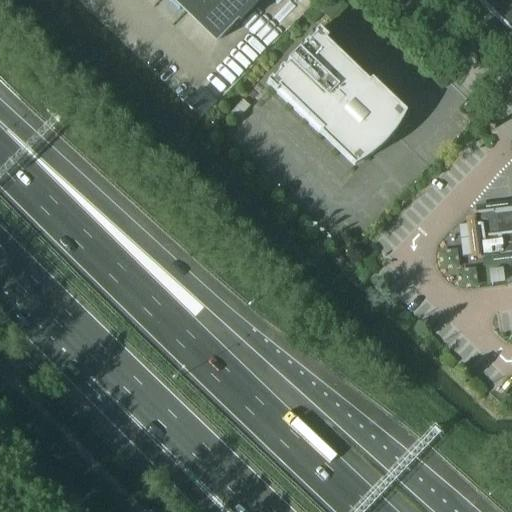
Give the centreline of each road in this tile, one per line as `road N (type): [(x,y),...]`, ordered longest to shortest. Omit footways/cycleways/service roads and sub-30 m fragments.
road 1 (motorway): [(448,511),(55,163),(0,135)]
road 2 (motorway): [(364,511),(0,156)]
road 3 (unclassified): [(436,293),(421,266),(426,232),(499,158),(508,141),(507,109),(400,0)]
road 4 (motorway): [(102,358),(265,511)]
road 5 (motorway): [(102,358),(214,511)]
road 6 (motorway): [(0,255),(102,358)]
